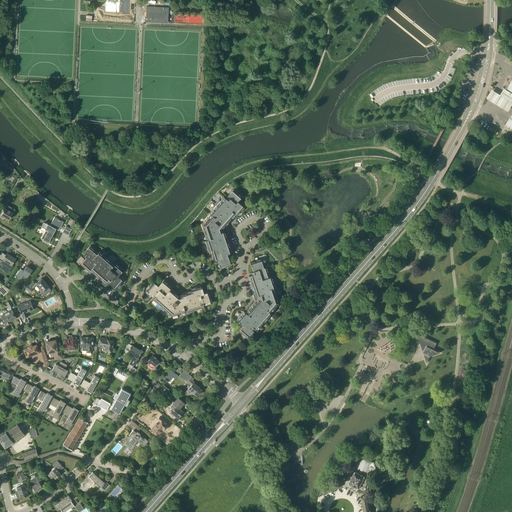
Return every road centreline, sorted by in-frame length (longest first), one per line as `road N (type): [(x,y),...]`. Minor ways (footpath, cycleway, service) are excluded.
road 1 (secondary): [(241,404),(428,188),(480,87),(490,0)]
road 2 (track): [(78,239),(149,241),(166,234),(223,178),(253,163),(373,147),(420,169)]
road 3 (residential): [(23,511),(90,460),(128,473),(155,469),(224,389)]
road 4 (unclassified): [(62,284),(84,280),(126,306),(147,268),(161,261),(179,279),(199,269),(214,282),(239,276)]
road 5 (secondary): [(146,511),(241,404)]
